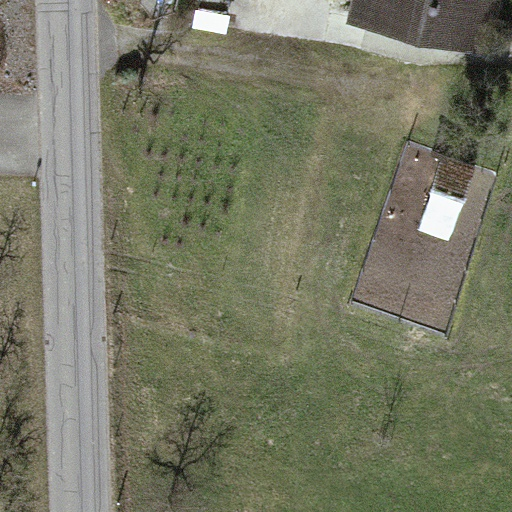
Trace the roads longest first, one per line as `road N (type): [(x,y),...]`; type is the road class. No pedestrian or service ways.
road 1 (residential): [(70,0),(81,511)]
road 2 (unknown): [(511,47),(400,74),(249,56),(72,103)]
